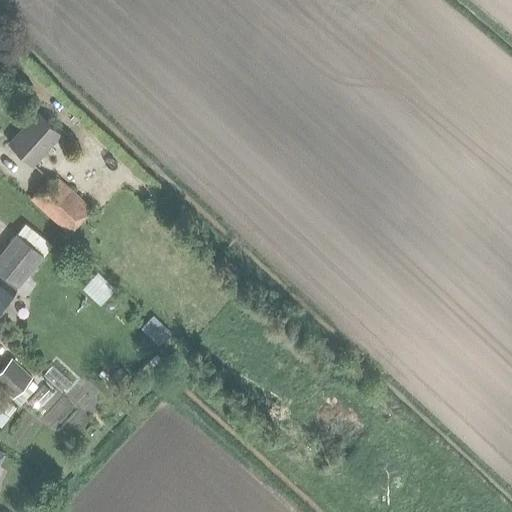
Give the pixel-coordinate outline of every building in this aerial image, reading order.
[(60,134),(36,113),(8,144),(32,165),(60,134)] [(69,234),(90,210),(50,174),(29,198),(69,234)] [(0,308),(43,255),(16,234),(0,254),(0,308)] [(169,333),(153,317),(141,329),(158,345),(169,333)] [(8,356),(0,364),(0,387),(11,397),(30,376),(8,356)] [(147,363),(138,373),(145,379),(153,369),(147,363)] [(120,369),(107,384),(116,393),(129,378),(120,369)] [(0,420),(2,421),(8,409),(0,405),(0,420)]
